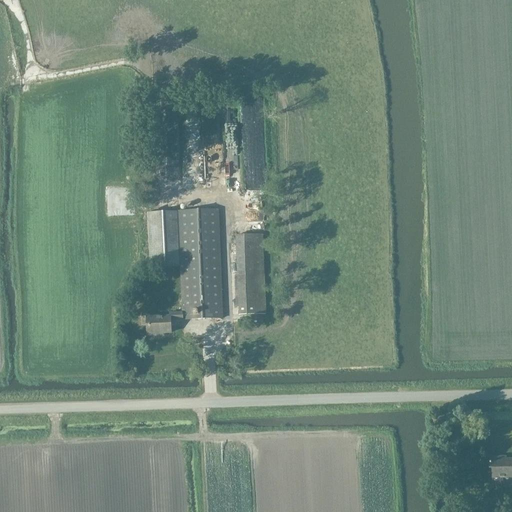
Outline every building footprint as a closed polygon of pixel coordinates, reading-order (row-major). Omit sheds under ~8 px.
[(258,127),(257,114),(246,115),(246,127),(258,127)] [(218,210),(148,213),(150,268),(180,266),(182,313),(183,319),(183,320),(222,318),(218,210)] [(262,235),(236,236),(239,316),(264,314),(262,235)] [(170,320),(183,319),(182,313),(170,314),(170,317),(148,318),(149,325),(147,325),(147,336),(158,335),(158,333),(171,333),(170,320)] [(511,459),(500,460),(500,457),(489,458),(489,469),(492,469),(492,478),(506,478),(506,480),(511,479),(511,459)]
